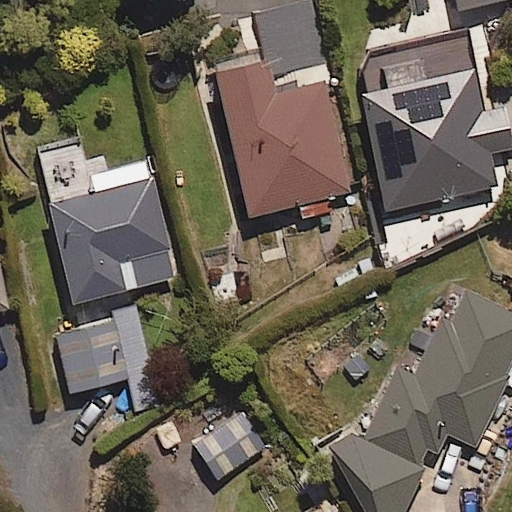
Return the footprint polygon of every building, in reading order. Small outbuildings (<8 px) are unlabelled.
[(462,27),(345,51),(376,206),(491,182),(485,149),(506,144),(498,103),(478,106),(462,27)] [(266,86),(257,49),(202,63),(240,212),(292,198),(297,215),(324,208),(321,195),(344,189),(315,74),(266,86)] [(85,171),(77,134),(32,144),(63,297),(170,275),(145,158),(85,171)] [(511,362),(511,311),(466,290),(414,374),(397,368),(365,439),(351,434),(330,446),(365,511),(406,511),(426,470),(418,466),(427,450),(439,454),(448,435),(475,447),(511,362)] [(160,403),(134,311),(50,335),(66,390),(124,374),(134,411),(160,403)] [(262,446),(239,409),(187,441),(210,478),(262,446)]
